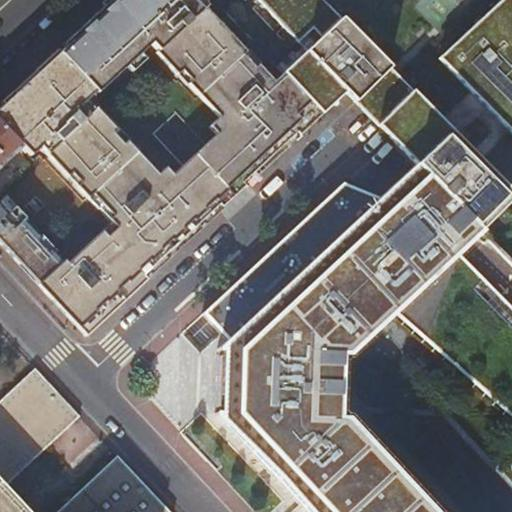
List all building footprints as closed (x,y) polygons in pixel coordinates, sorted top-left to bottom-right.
[(110,0),(56,50),(92,89),(107,75),(112,80),(127,66),(140,54),(150,45),(157,51),(155,53),(175,75),(181,70),(193,83),(189,86),(218,116),(208,125),(216,135),(206,144),(193,156),(234,198),(247,186),(243,182),(251,174),(289,139),(296,131),(300,136),(323,115),(283,72),(273,82),(269,85),(262,78),(266,74),(257,64),(253,67),(241,56),(245,52),(204,8),(200,11),(192,2),(194,0),(110,0)] [(206,6),(200,0),(194,0),(192,2),(200,11),(204,8),(206,6)] [(214,0),(283,72),(323,115),(346,93),(418,165),(482,230),(511,199),(511,185),(323,0),(214,0)] [(511,0),(498,0),(439,57),(511,130),(511,0)] [(224,208),(232,199),(234,198),(193,156),(183,165),(175,173),(166,164),(157,173),(125,139),(122,141),(113,132),(116,129),(96,109),(95,110),(90,115),(81,105),(86,101),(94,94),(91,90),(92,89),(56,50),(12,92),(13,94),(0,106),(0,126),(21,148),(29,156),(40,146),(67,174),(73,169),(82,179),(76,184),(89,198),(95,192),(117,217),(113,220),(118,226),(108,235),(102,230),(67,263),(63,261),(38,285),(57,305),(86,337),(147,280),(143,275),(220,203),(224,208)] [(247,50),(245,52),(241,56),(253,67),(257,64),(258,62),(247,50)] [(140,54),(127,66),(132,72),(145,60),(140,54)] [(187,88),(189,86),(193,83),(181,70),(175,75),(187,88)] [(269,85),(273,82),(266,74),(262,78),(269,85)] [(107,75),(92,89),(97,94),(112,80),(107,75)] [(95,110),(86,101),(81,105),(90,115),(95,110)] [(178,115),(166,126),(193,156),(206,144),(178,115)] [(0,166),(21,148),(0,126),(0,166)] [(193,156),(166,126),(155,136),(183,165),(193,156)] [(122,141),(125,139),(127,136),(118,127),(116,129),(113,132),(122,141)] [(292,143),(300,136),(296,131),(289,139),(292,143)] [(482,230),(418,165),(382,197),(343,183),(200,315),(222,337),(218,423),(301,511),(439,511),(340,413),(341,361),(396,311),(457,253),(482,230)] [(73,169),(67,174),(76,184),(82,179),(73,169)] [(243,182),(247,186),(255,178),(251,174),(243,182)] [(111,222),(113,220),(117,217),(95,192),(89,198),(111,222)] [(0,243),(21,267),(38,285),(63,261),(4,197),(0,200),(0,243)] [(148,278),(191,238),(224,208),(220,203),(143,275),(147,280),(148,278)] [(111,222),(102,230),(108,235),(118,226),(113,220),(111,222)] [(511,306),(457,253),(396,311),(511,417),(511,306)] [(167,511),(115,456),(55,511),(25,511),(3,487),(78,416),(33,368),(0,399),(0,511),(167,511)]
